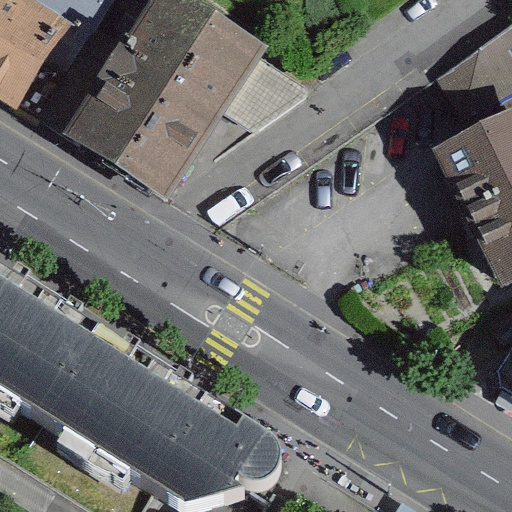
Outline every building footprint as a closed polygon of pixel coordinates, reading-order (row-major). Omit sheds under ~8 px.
[(0,0),(0,98),(33,119),(106,0),(0,0)] [(259,52),(174,0),(154,0),(69,138),(168,199),(221,113),(254,59),(259,52)] [(511,100),(511,32),(439,84),(466,126),(511,100)] [(310,91),(254,59),(221,113),(255,135),(298,105),(310,100),(310,91)] [(511,294),(511,130),(443,165),(510,296),(511,294)] [(272,454),(0,282),(0,404),(170,511),(246,511),(239,506),(242,500),(254,506),(266,504),(277,497),(283,488),(285,471),(280,461),(272,454)]
